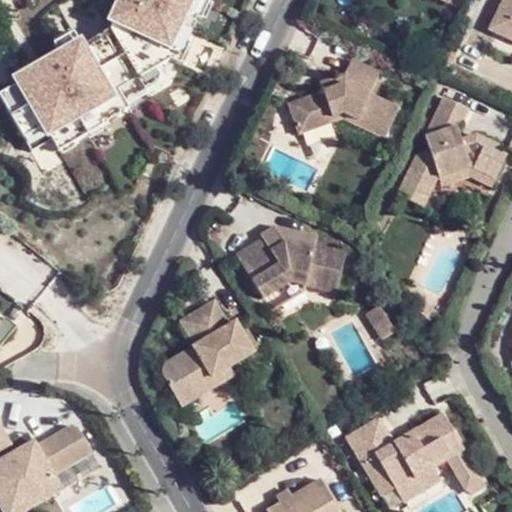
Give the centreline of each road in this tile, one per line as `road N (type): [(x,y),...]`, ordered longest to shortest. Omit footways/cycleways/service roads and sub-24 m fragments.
road 1 (residential): [(287,0),(115,345),(111,378),(191,511)]
road 2 (residential): [(511,445),(470,369),(462,337),(511,228)]
road 3 (unknown): [(111,374),(0,261)]
